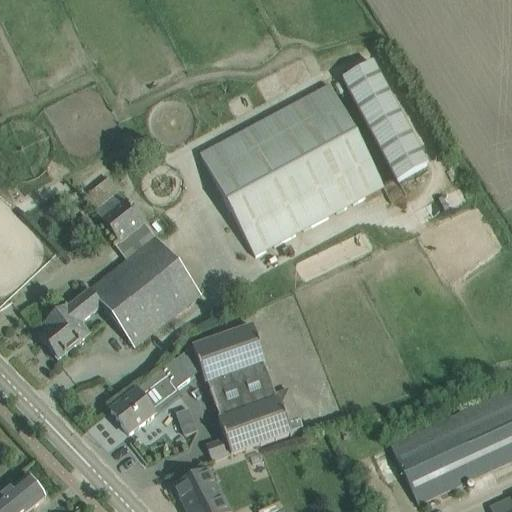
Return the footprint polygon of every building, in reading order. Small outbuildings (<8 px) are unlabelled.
[(373,66),(343,82),(397,183),(427,167),(373,66)] [(330,88),(201,157),(256,258),(384,190),(330,88)] [(202,299),(157,241),(109,181),(84,200),(120,246),(115,249),(127,264),(67,310),(66,308),(42,327),(47,333),(39,340),(57,363),(89,338),(80,326),(102,310),(135,351),(202,299)] [(172,395),(189,382),(201,374),(204,384),(206,383),(210,393),(209,393),(216,412),(217,412),(220,422),(218,422),(225,442),(206,449),(212,464),(230,457),(231,458),(291,437),(291,435),(302,431),(288,391),(274,396),(263,363),(265,362),(253,327),(192,349),(192,350),(110,413),(129,437),(154,418),(156,420),(178,402),(172,395)] [(511,463),(511,403),(507,392),(388,449),(417,509),(511,463)] [(180,439),(195,433),(186,410),(172,416),(180,439)] [(207,475),(175,491),(185,511),(225,511),(216,492),(207,475)] [(0,511),(31,511),(45,501),(27,478),(0,500),(0,511)] [(511,511),(511,498),(489,510),(489,511),(511,511)]
